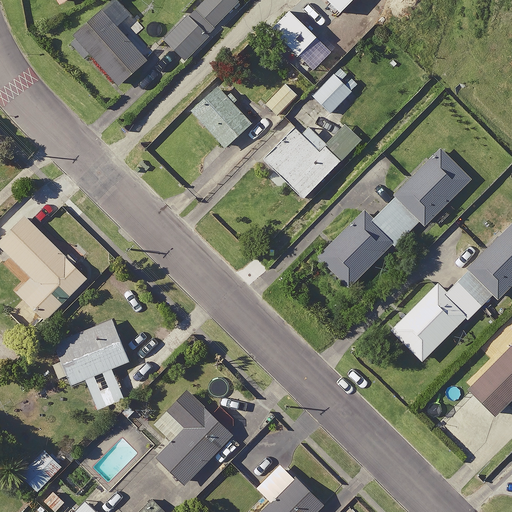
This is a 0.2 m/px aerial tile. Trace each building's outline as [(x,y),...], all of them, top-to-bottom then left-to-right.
[(141,29),(129,15),(116,0),(111,0),(72,34),(115,84),(138,64),(151,54),(135,34),(141,29)] [(235,2),(233,0),(199,0),(161,41),(182,60),(235,2)] [(325,111),(328,114),(350,91),(331,74),(310,97),(325,111)] [(222,148),(247,124),(229,104),(236,97),(219,79),(210,88),(186,110),(222,148)] [(281,83),(261,102),(274,116),(294,96),(281,83)] [(328,114),(325,111),(300,137),(290,127),(259,161),(271,172),(266,178),(280,191),(285,186),(300,199),(355,139),(328,114)] [(467,180),(436,148),(388,196),(390,198),(369,220),(360,211),(314,256),(344,288),(389,244),(391,245),(416,221),(420,226),(467,180)] [(83,278),(19,216),(0,235),(0,250),(27,277),(13,291),(42,320),(83,278)] [(511,281),(511,226),(507,222),(439,292),(432,285),(384,334),(415,365),(462,317),(464,320),(489,294),(495,299),(511,281)] [(125,361),(107,318),(50,342),(68,387),(83,381),(94,409),(120,399),(107,369),(125,361)] [(511,343),(465,390),(491,416),(511,396),(511,343)] [(228,435),(182,391),(150,425),(168,442),(153,457),(182,484),(228,435)] [(60,465),(43,448),(17,475),(34,492),(60,465)] [(312,511),(319,505),(292,479),(258,511),(312,511)] [(158,511),(148,501),(137,511),(158,511)] [(92,511),(81,502),(71,511),(92,511)]
